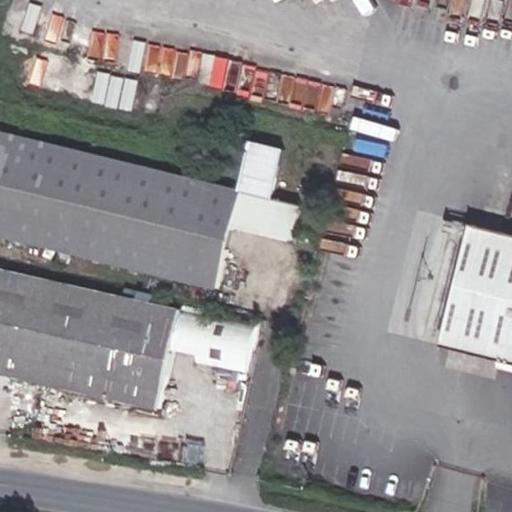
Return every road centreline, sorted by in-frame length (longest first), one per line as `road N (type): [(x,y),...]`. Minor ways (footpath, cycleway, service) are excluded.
road 1 (unknown): [(453,81),(415,241),(402,346),(429,410),(491,453)]
road 2 (unknown): [(453,81),(165,0)]
road 3 (unknown): [(220,511),(207,462),(207,408),(183,381)]
